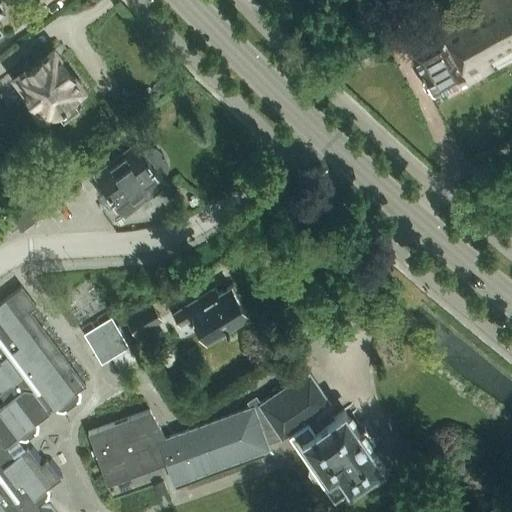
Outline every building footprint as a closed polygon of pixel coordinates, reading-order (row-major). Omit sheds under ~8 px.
[(440,34),(412,50),(424,72),(423,73),(424,75),(421,81),(425,88),(432,89),(434,92),(463,76),(467,83),(511,57),(511,0),(483,0),(436,26),(440,34)] [(72,96),(83,87),(81,85),(81,81),(76,75),(73,75),(53,49),(16,77),(45,115),(56,107),(63,117),(79,105),(72,96)] [(105,197),(162,156),(161,155),(162,154),(161,153),(157,149),(153,148),(148,148),(143,150),(138,142),(94,173),(103,185),(98,189),(103,196),(104,196),(105,197)] [(163,157),(162,156),(105,197),(106,198),(105,199),(111,206),(116,203),(124,214),(168,183),(162,175),(165,171),(167,167),(167,162),(164,157),(164,156),(163,157)] [(7,211),(9,214),(2,219),(11,232),(19,226),(21,228),(82,184),(69,167),(7,211)] [(206,339),(223,328),(224,330),(231,325),(231,324),(249,313),(238,296),(240,294),(234,284),(220,293),(216,288),(174,313),(181,325),(193,318),(206,339)] [(0,511),(56,511),(53,507),(50,503),(41,502),(48,496),(49,490),(47,487),(61,477),(47,459),(41,463),(28,446),(15,457),(5,444),(17,435),(19,438),(26,439),(37,430),(38,423),(36,421),(55,407),(57,409),(63,410),(77,400),(79,398),(80,392),(78,389),(86,384),(29,310),(36,305),(22,285),(0,301),(0,393),(6,401),(0,405),(0,511)] [(153,302),(127,318),(137,334),(163,318),(153,302)] [(129,345),(111,315),(83,332),(101,362),(111,356),(129,345)] [(129,345),(111,356),(119,370),(137,359),(129,345)] [(315,477),(321,478),(335,498),(383,465),(365,440),(371,437),(362,423),(356,427),(344,409),(333,416),(326,406),(331,403),(303,364),(285,376),(290,383),(261,403),(254,393),(244,398),(250,408),(179,433),(166,437),(150,409),(88,430),(106,482),(166,461),(172,481),(194,475),(271,448),(267,438),(281,434),(284,439),(291,434),(311,464),(309,470),(315,477)]
